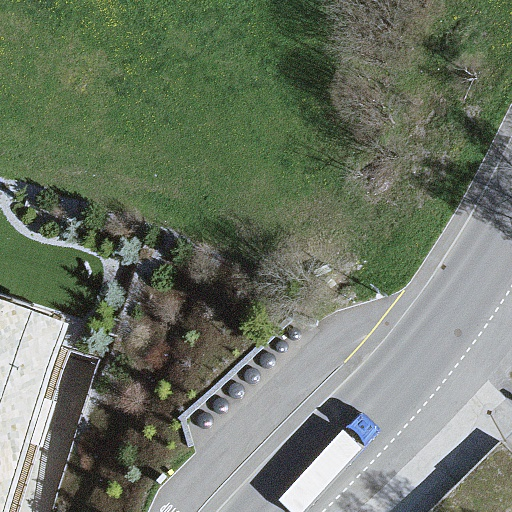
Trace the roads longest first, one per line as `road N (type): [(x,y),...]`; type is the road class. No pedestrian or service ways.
road 1 (tertiary): [(263,511),(408,357),(511,217)]
road 2 (unknown): [(408,357),(511,417)]
